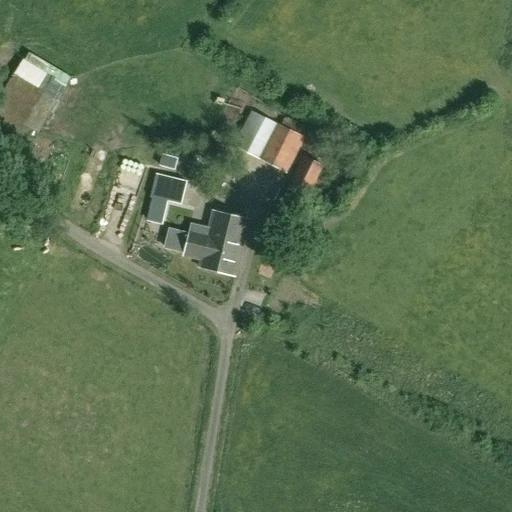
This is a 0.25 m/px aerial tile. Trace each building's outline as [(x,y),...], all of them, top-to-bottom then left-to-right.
[(0,108),(34,129),(53,97),(6,69),(0,78),(0,108)] [(285,170),(302,137),(250,111),(233,145),(285,170)] [(307,198),(324,165),(303,155),(286,188),(307,198)] [(159,196),(157,206),(177,210),(179,200),(159,196)] [(136,214),(151,222),(159,206),(145,198),(136,214)] [(300,200),(298,210),(304,212),(306,202),(300,200)] [(199,266),(234,275),(247,220),(213,211),(207,234),(189,229),(188,235),(169,230),(164,250),(201,259),(199,266)]
